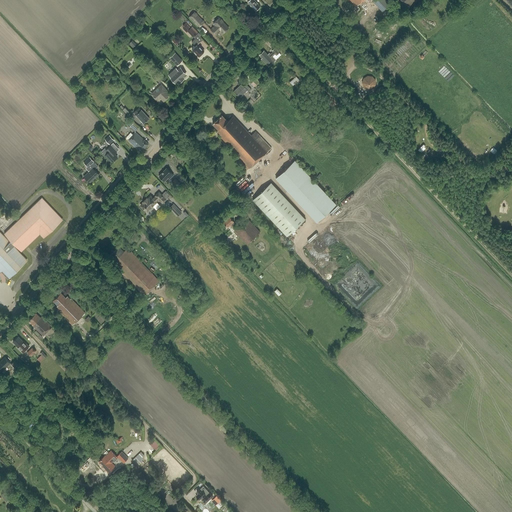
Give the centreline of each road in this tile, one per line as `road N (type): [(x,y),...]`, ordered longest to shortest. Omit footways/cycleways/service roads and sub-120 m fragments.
road 1 (unclassified): [(311,511),(66,256)]
road 2 (track): [(511,274),(267,19)]
road 3 (secondary): [(66,256),(284,0)]
